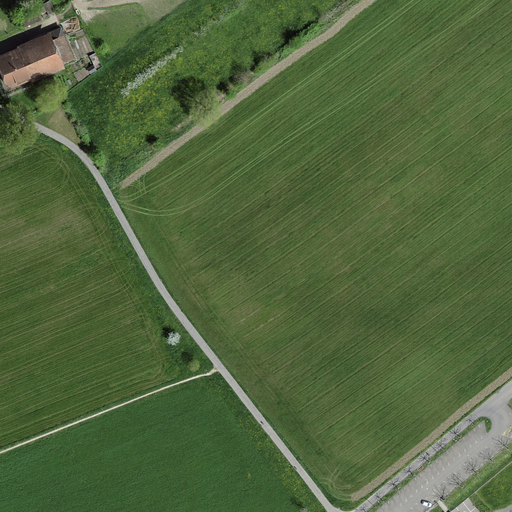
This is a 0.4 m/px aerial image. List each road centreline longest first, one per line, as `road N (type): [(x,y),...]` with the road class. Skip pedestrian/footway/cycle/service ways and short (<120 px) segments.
road 1 (residential): [(331,511),(162,295),(89,164),(74,147),(0,109)]
road 2 (residential): [(360,511),(511,386)]
